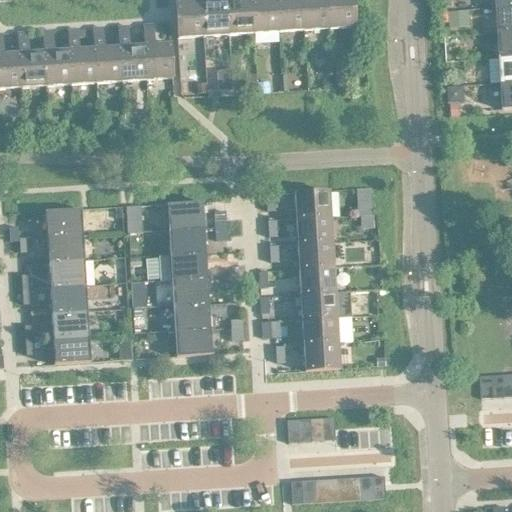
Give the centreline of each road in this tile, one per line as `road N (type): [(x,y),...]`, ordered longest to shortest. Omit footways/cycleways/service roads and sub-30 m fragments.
road 1 (residential): [(266,404),(17,415),(19,471),(21,485),(269,467)]
road 2 (unclassified): [(431,393),(407,0)]
road 3 (residential): [(431,393),(266,404)]
road 4 (residential): [(269,467),(393,461)]
